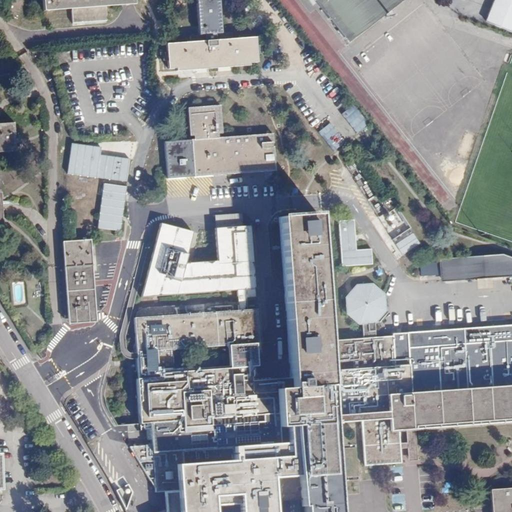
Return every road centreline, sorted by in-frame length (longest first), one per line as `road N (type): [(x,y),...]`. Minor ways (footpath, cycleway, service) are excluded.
road 1 (residential): [(0,329),(106,511)]
road 2 (unknown): [(136,511),(140,489),(101,419),(90,351)]
